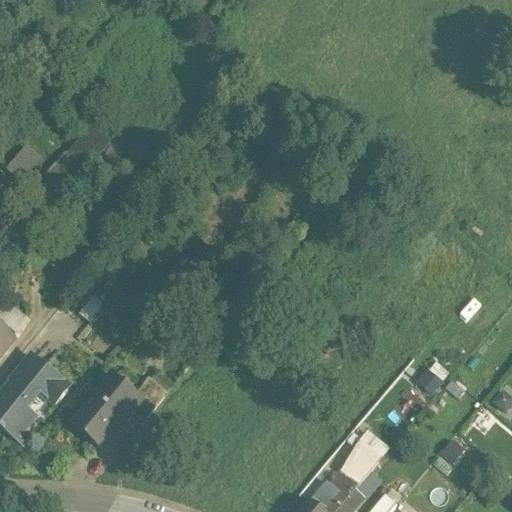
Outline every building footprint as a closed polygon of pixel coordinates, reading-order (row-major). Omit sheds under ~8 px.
[(94,159),(110,143),(91,125),(76,140),(94,159)] [(29,146),(6,168),(19,182),(42,161),(29,146)] [(0,331),(0,359),(10,347),(0,338),(0,333),(1,333),(0,331)] [(67,389),(31,359),(10,385),(11,386),(5,394),(4,394),(0,398),(0,427),(1,428),(0,429),(0,431),(4,435),(6,432),(17,441),(36,417),(25,409),(37,394),(53,407),(67,389)] [(133,399),(110,380),(74,425),(103,448),(137,407),(139,404),(133,399)] [(147,382),(133,399),(139,404),(137,407),(149,416),(166,396),(147,382)] [(490,414),(474,401),(466,411),(482,424),(490,414)] [(356,448),(340,474),(358,489),(378,466),(378,465),(377,465),(356,448)] [(339,511),(355,494),(358,489),(339,474),(327,488),(332,493),(324,504),(318,499),(312,506),(319,511),(339,511)] [(355,494),(339,511),(354,511),(364,501),(355,494)] [(383,497),(368,511),(388,511),(394,506),(383,497)] [(319,511),(309,503),(301,511),(319,511)]
